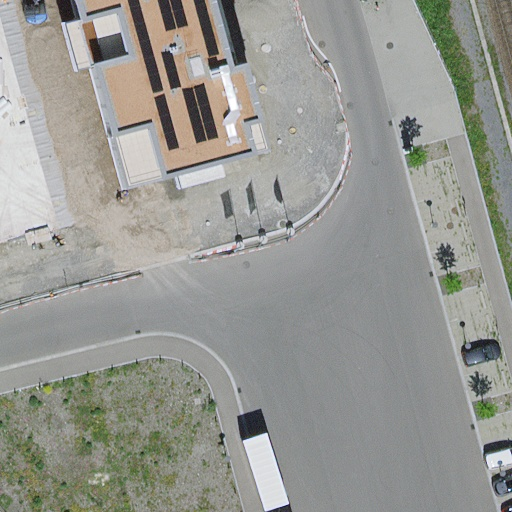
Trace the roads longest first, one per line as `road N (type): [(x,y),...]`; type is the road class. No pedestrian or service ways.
road 1 (residential): [(0,346),(312,269)]
road 2 (residential): [(312,269),(363,239),(377,200),(354,66),(326,0)]
road 3 (residential): [(376,511),(312,269)]
